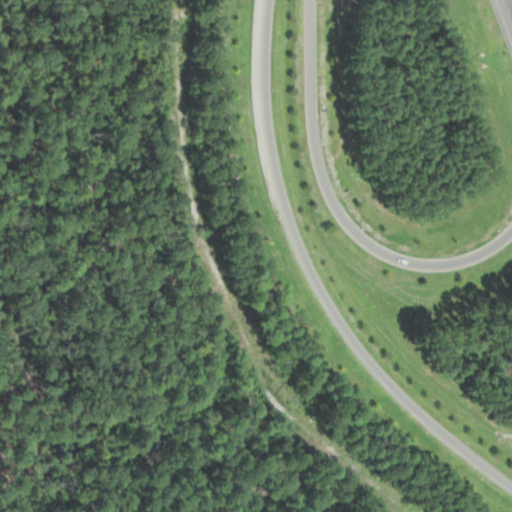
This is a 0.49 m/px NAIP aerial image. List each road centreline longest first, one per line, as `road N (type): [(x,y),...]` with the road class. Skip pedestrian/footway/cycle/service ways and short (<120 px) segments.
road 1 (motorway): [(267,0),(267,137),(284,211),(319,290),(385,381),(511,487)]
road 2 (motorway): [(511,227),(482,251),(433,265),(383,254),(343,220),(315,150),(308,0)]
